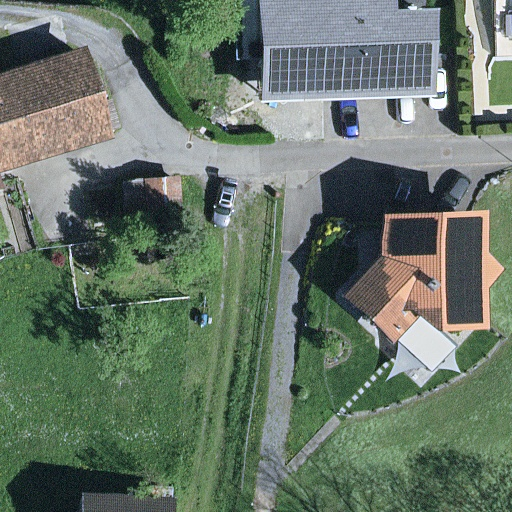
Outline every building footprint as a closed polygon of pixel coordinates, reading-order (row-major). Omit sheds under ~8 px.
[(394,0),(290,0),(293,103),(431,100),(429,7),(394,8),(394,0)] [(0,166),(109,135),(85,52),(0,76),(0,166)] [(191,174),(160,175),(161,221),(193,220),(191,174)] [(482,210),(381,213),(382,256),(349,293),(396,335),(420,309),(439,326),(487,324),(485,285),(498,267),(484,250),(482,210)] [(177,511),(178,496),(89,491),(88,511),(177,511)]
